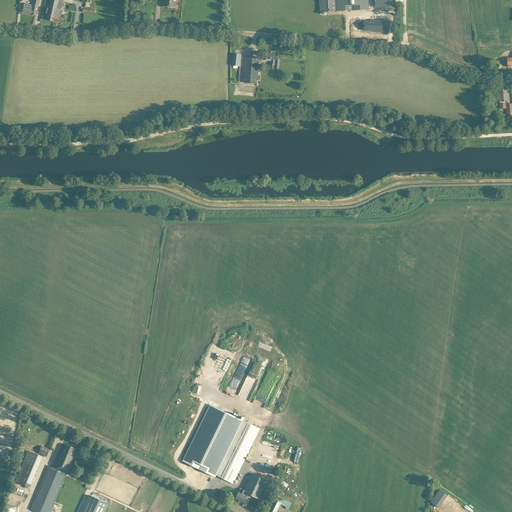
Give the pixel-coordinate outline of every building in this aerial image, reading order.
[(24,3),(23,8),(22,13),(30,14),(30,15),(36,16),(38,5),(37,5),(38,0),(32,0),(32,5),(24,3)] [(45,0),(42,14),(41,19),(53,21),(54,17),(51,16),(54,0),(45,0)] [(54,0),(51,16),(54,17),(53,21),(62,23),(63,18),(60,18),(62,11),(60,10),(62,0),(54,0)] [(319,0),(320,12),(368,10),(367,0),(319,0)] [(363,21),(363,31),(374,31),(374,32),(388,32),(388,21),(373,20),(373,21),(363,21)] [(266,51),(266,56),(266,59),(272,59),(271,65),(273,65),(272,69),(275,69),(278,69),(279,59),(276,59),(275,59),(276,52),(266,51)] [(233,54),(232,66),(240,66),(241,54),(233,54)] [(246,56),(244,83),(257,84),(257,80),(260,80),(260,76),(257,76),(258,71),(259,57),(246,56)] [(506,89),(499,90),(501,109),(505,108),(505,101),(508,101),(506,89)] [(211,405),(183,461),(215,476),(216,475),(233,483),(259,429),(211,405)] [(0,411),(0,438),(8,415),(0,411)] [(48,465),(30,509),(37,511),(50,511),(55,502),(65,476),(66,474),(69,475),(74,464),(71,462),(72,460),(73,457),(71,456),(72,454),(75,448),(65,444),(63,449),(62,452),(60,451),(53,467),(48,465)] [(42,446),(39,453),(46,457),(49,449),(42,446)] [(23,462),(15,481),(29,487),(37,468),(23,462)] [(240,488),(239,492),(235,499),(244,503),(248,494),(259,500),(268,481),(252,473),(244,490),(240,488)] [(439,489),(431,502),(439,507),(448,495),(439,489)] [(80,511),(104,511),(108,504),(88,495),(80,511)] [(288,501),(277,495),(267,511),(276,511),(281,504),(285,506),(288,501)]
